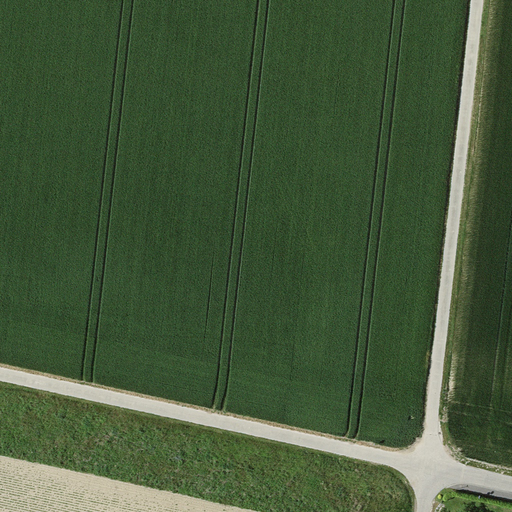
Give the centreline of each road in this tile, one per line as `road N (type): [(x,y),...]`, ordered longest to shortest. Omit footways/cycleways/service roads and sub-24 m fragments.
road 1 (track): [(425,467),(476,0)]
road 2 (track): [(425,467),(0,375)]
